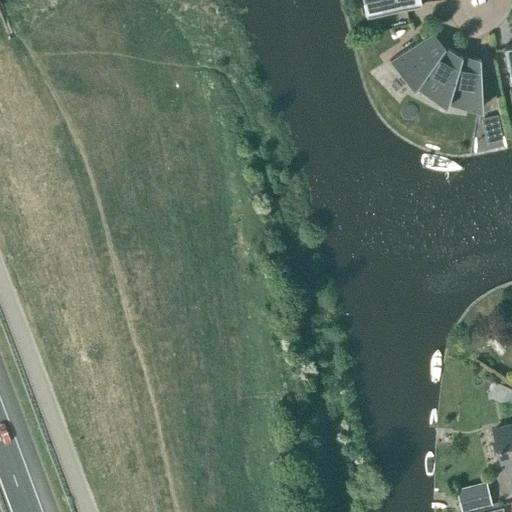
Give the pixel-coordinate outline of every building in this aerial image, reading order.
[(361,0),(365,17),(421,5),(419,0),(361,0)] [(481,108),(479,57),(461,55),(444,46),(431,33),(389,60),(413,86),(445,103),(481,108)] [(497,114),(481,118),(484,129),(499,125),(497,114)] [(511,424),(492,430),(500,461),(506,460),(511,486),(511,424)] [(461,511),(491,504),(486,482),(456,489),(461,511)]
